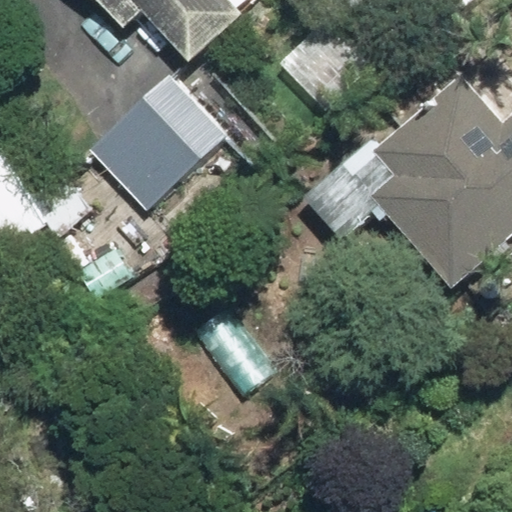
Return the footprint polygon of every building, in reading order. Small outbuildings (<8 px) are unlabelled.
[(118,0),(141,24),(159,8),(209,62),(275,0),(118,0)] [(373,0),(426,53),(480,0),(373,0)] [(326,27),(286,64),(328,111),(369,74),(326,27)] [(368,167),(474,284),(511,250),(511,108),(477,70),(368,167)] [(178,74),(100,148),(159,210),(237,136),(178,74)] [(0,261),(56,227),(10,153),(0,159),(0,261)] [(84,185),(51,211),(70,236),(103,210),(84,185)] [(110,209),(79,232),(105,265),(135,242),(110,209)] [(77,392),(24,427),(61,484),(115,449),(77,392)]
